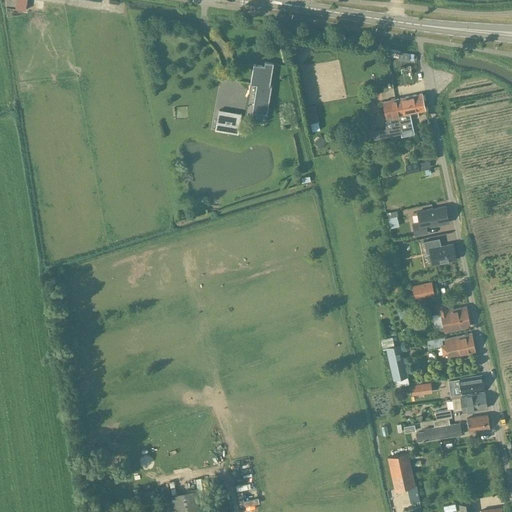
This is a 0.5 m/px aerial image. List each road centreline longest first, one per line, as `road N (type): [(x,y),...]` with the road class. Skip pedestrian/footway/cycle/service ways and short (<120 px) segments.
road 1 (unclassified): [(511,491),(417,38)]
road 2 (tertiary): [(500,33),(285,4)]
